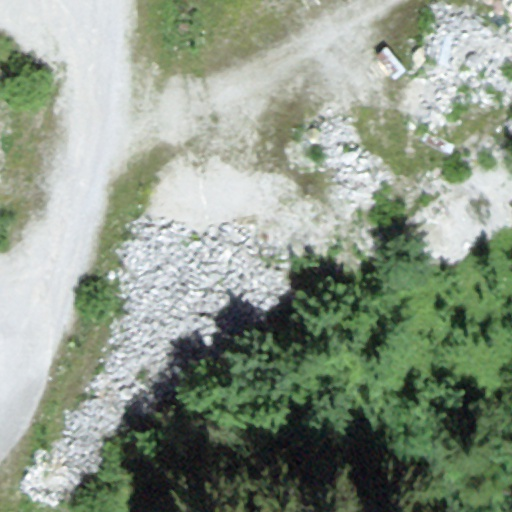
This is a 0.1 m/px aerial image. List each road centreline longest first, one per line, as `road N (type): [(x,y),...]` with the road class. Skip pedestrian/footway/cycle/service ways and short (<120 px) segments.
road 1 (unclassified): [(100,0),(83,194),(35,347),(0,420)]
road 2 (track): [(93,134),(210,89),(374,0)]
